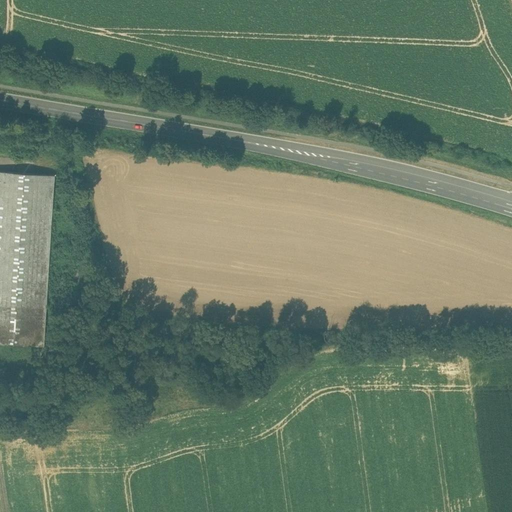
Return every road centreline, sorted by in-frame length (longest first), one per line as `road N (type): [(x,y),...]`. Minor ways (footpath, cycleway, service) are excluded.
road 1 (secondary): [(511,205),(296,149),(0,100)]
road 2 (track): [(511,341),(147,348),(0,381)]
